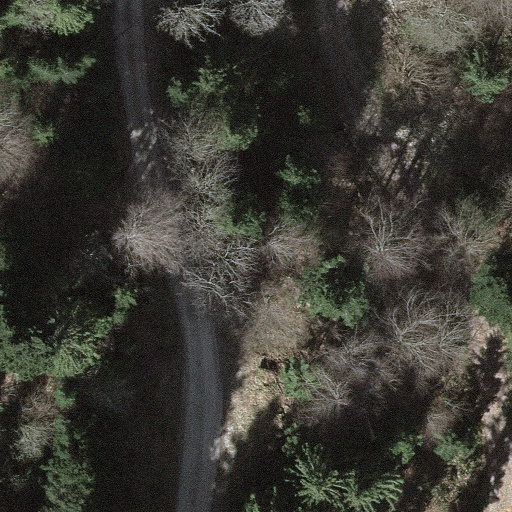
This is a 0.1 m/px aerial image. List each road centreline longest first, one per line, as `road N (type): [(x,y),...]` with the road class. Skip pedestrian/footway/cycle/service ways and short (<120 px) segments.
road 1 (track): [(338,0),(367,89),(484,305),(496,349),(504,511)]
road 2 (unclassified): [(127,0),(138,134),(152,204),(191,316),(201,383),(191,511)]
